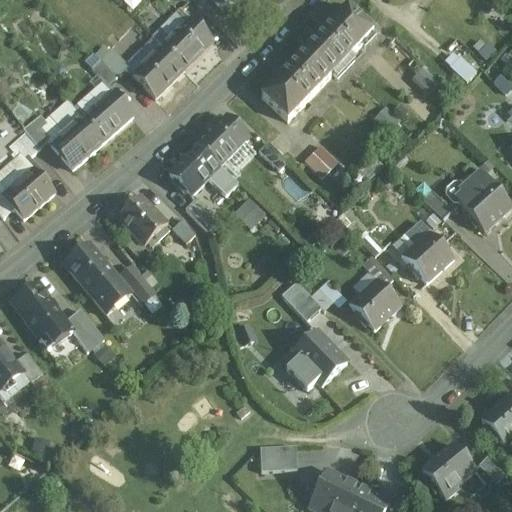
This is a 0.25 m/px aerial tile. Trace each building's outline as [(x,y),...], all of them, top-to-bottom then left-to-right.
[(347,10),(304,55),(330,80),(373,35),(347,10)] [(506,25),(491,11),(484,18),(498,32),(506,25)] [(191,22),(161,51),(162,51),(184,73),(213,45),(191,22)] [(486,51),(479,44),(472,50),(485,63),(494,54),(488,48),(486,51)] [(161,51),(147,65),(133,79),(155,102),(184,73),(162,51),(161,51)] [(304,55),(261,100),(287,125),(330,80),(304,55)] [(511,62),(506,57),(500,62),(508,69),(511,65),(511,62)] [(483,70),(472,60),(465,67),(476,77),(483,70)] [(465,67),(460,63),(451,72),(466,87),(476,77),(465,67)] [(116,81),(100,64),(91,72),(103,85),(108,90),(116,81)] [(428,99),(441,88),(425,69),(412,79),(428,99)] [(511,89),(511,88),(502,78),(495,85),(505,96),(511,89)] [(108,90),(103,85),(73,112),(103,146),(133,120),(108,90)] [(73,112),(68,106),(50,122),(64,137),(51,149),(72,174),(103,147),(103,146),(73,112)] [(50,122),(46,126),(40,119),(34,124),(50,143),(48,145),(51,148),(50,148),(51,149),(64,137),(50,122)] [(248,143),(226,121),(197,150),(220,172),(248,143)] [(50,143),(34,124),(22,133),(39,153),(48,145),(50,143)] [(288,166),(268,146),(258,156),(279,176),(288,166)] [(197,150),(169,178),(191,200),(208,184),(225,201),(237,189),(220,172),(197,150)] [(337,166),(320,150),(312,158),(329,174),(337,166)] [(34,173),(3,200),(23,224),(55,197),(34,173)] [(511,212),(488,186),(472,200),(470,198),(459,208),(484,236),(511,212)] [(452,215),(431,195),(422,204),(442,224),(452,215)] [(168,230),(140,201),(116,223),(144,252),(168,230)] [(218,226),(195,204),(185,214),(207,237),(218,226)] [(195,241),(185,226),(183,224),(172,235),(186,249),(195,241)] [(383,253),(365,234),(357,243),(375,261),(383,253)] [(430,238),(414,253),(412,250),(401,260),(426,288),(453,263),(430,238)] [(132,300),(89,248),(64,269),(106,321),(132,300)] [(154,300),(132,273),(121,281),(144,308),(154,300)] [(377,286),(361,301),(359,298),(348,308),(374,335),(400,311),(377,286)] [(73,338),(38,290),(12,309),(47,357),(73,338)] [(326,318),(311,301),(301,310),(317,326),(326,318)] [(99,339),(80,316),(69,324),(88,348),(99,339)] [(254,346),(248,331),(239,336),(245,350),(254,346)] [(346,367),(317,337),(289,363),(301,375),(295,380),(312,398),(320,391),(321,391),(346,367)] [(0,397),(23,380),(0,350),(0,397)] [(213,350),(199,355),(202,363),(216,359),(213,350)] [(42,380),(27,359),(16,368),(31,388),(42,380)] [(511,401),(510,400),(481,425),(506,454),(511,448),(511,401)] [(37,469),(47,469),(48,444),(29,443),(29,459),(37,459),(37,469)] [(260,476),(297,476),(296,450),(259,451),(260,476)] [(453,450),(421,476),(445,505),(458,494),(456,492),(475,476),(453,450)] [(505,478),(488,461),(478,471),(496,488),(505,478)] [(348,511),(358,493),(327,477),(309,511),(348,511)] [(387,511),(390,508),(358,493),(348,511),(387,511)]
